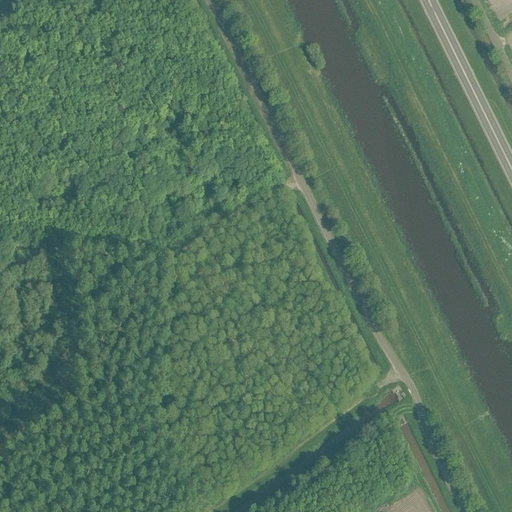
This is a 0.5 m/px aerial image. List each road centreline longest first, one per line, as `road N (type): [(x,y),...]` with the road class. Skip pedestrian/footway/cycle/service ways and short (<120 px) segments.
road 1 (unclassified): [(463,511),(410,384),(376,333),(211,0)]
road 2 (trunk): [(511,170),(428,0)]
